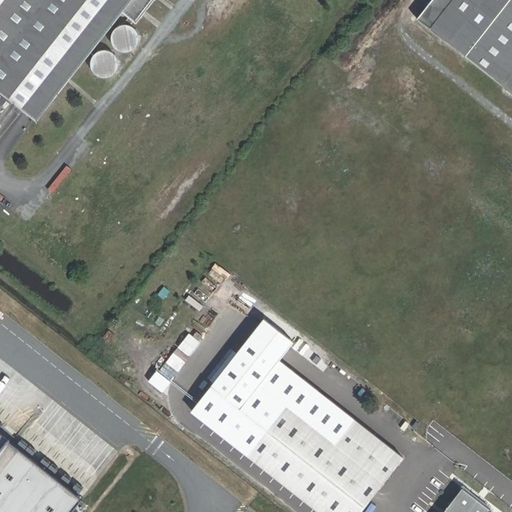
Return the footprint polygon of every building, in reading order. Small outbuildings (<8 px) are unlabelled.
[(125,14),(132,19),(135,23),(138,25),(159,0),(0,0),(0,91),(40,123),(125,14)] [(511,0),(431,0),(417,19),(511,94),(511,0)] [(141,40),(142,38),(141,36),(141,35),(141,33),(140,31),(139,30),(138,28),(136,27),(135,26),(133,25),(132,24),(130,24),(128,24),(126,24),(124,24),(122,24),(121,25),(119,26),(118,27),(116,28),(115,30),(114,31),(113,33),(113,35),(112,36),(112,38),(112,40),(113,42),(113,44),(114,45),(115,47),(116,48),(118,49),(119,51),(121,51),(122,52),(124,53),(126,53),(128,53),(130,53),(131,52),(133,51),(135,51),(136,49),(138,48),(139,47),(140,45),(141,44),(141,42),(141,40)] [(120,66),(120,64),(120,62),(120,60),(119,58),(118,57),(117,55),(116,54),(115,53),(113,51),(112,51),(110,50),(108,50),(106,49),(105,49),(103,49),(101,50),(99,51),(98,51),(96,53),(95,54),(94,55),(93,57),(92,58),(91,60),(91,62),(91,64),(91,66),(91,67),(92,69),(93,71),(94,72),(95,74),(96,75),(98,76),(99,77),(101,78),(103,78),(105,78),(106,78),(108,78),(110,78),(112,77),(113,76),(115,75),(116,74),(117,72),(118,71),(119,69),(120,67),(120,66)] [(119,317),(129,325),(139,311),(129,304),(119,317)] [(353,457),(305,419),(264,468),(319,511),(390,511),(422,472),(372,432),(353,457)] [(0,511),(76,511),(87,500),(0,431),(0,511)]
